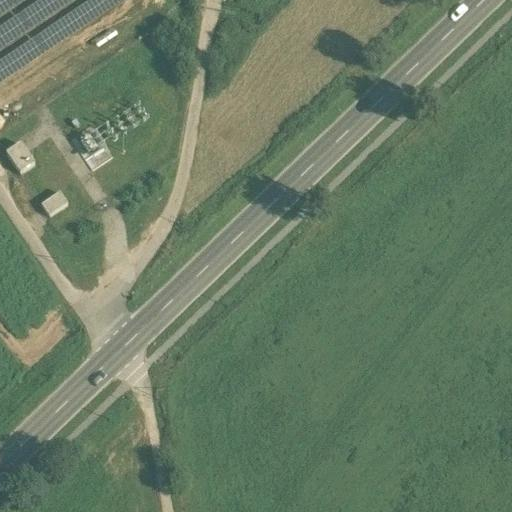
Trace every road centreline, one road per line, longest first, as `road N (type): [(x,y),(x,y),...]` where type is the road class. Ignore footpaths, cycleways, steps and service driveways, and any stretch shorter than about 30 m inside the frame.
road 1 (primary): [(0,468),(485,0)]
road 2 (track): [(0,193),(87,319)]
road 3 (track): [(167,511),(137,375)]
